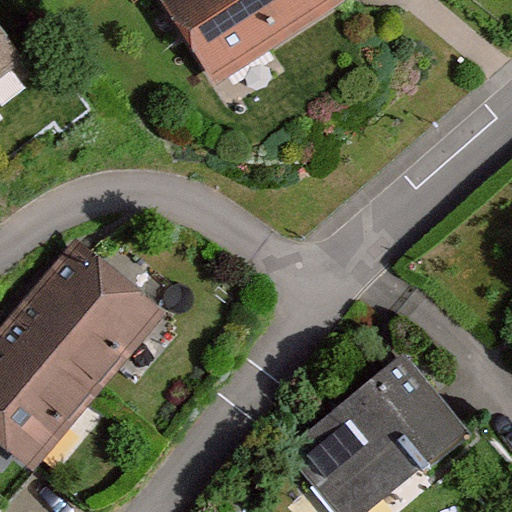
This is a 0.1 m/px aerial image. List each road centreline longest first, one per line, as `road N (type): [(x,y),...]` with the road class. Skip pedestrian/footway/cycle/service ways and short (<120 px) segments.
road 1 (residential): [(0,260),(84,202),(122,195),(179,203),(248,252),(317,283)]
road 2 (residential): [(317,283),(149,511)]
road 3 (residential): [(511,107),(317,283)]
